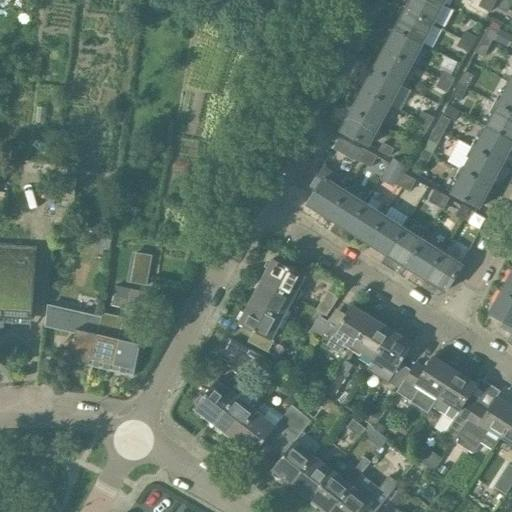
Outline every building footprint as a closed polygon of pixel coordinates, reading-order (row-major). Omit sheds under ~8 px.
[(436,0),(410,0),(406,9),(433,24),(444,4),(436,0)] [(491,13),(495,5),(485,0),(480,0),(478,6),(491,13)] [(511,4),(511,0),(502,0),(497,9),(507,14),(511,4)] [(406,9),(395,29),(423,44),(433,24),(406,9)] [(282,14),(278,12),(273,22),(278,24),(282,14)] [(487,28),(481,40),(490,45),(497,33),(487,28)] [(395,29),(384,49),(412,64),(423,44),(395,29)] [(460,39),(473,45),(478,37),(465,30),(460,39)] [(504,45),(509,35),(499,30),(494,40),(504,45)] [(469,53),(473,45),(460,39),(456,46),(469,53)] [(490,45),(481,40),(474,51),(484,57),(490,45)] [(384,49),(374,70),(401,85),(412,64),(384,49)] [(444,66),(453,70),(457,62),(449,57),(444,66)] [(374,70),(363,90),(390,105),(401,85),(374,70)] [(439,79),(451,85),(456,78),(443,71),(439,79)] [(464,72),(457,84),(467,89),(473,77),(464,72)] [(448,93),(451,85),(439,79),(435,86),(448,93)] [(467,89),(457,84),(451,96),(461,101),(467,89)] [(501,94),(496,104),(511,112),(511,84),(510,84),(504,95),(501,94)] [(363,90),(352,110),(379,125),(390,105),(363,90)] [(494,115),(487,127),(511,140),(511,112),(496,104),(490,113),(494,115)] [(440,116),(434,128),(443,132),(449,121),(452,123),(458,112),(446,105),(440,116)] [(341,131),(369,145),(379,125),(352,110),(341,131)] [(417,119),(430,126),(434,118),(421,111),(417,119)] [(425,133),(430,126),(417,119),(413,126),(425,133)] [(478,138),(472,148),(502,164),(511,145),(511,140),(487,127),(480,140),(478,138)] [(443,132),(434,128),(428,139),(437,144),(443,132)] [(458,140),(447,161),(461,169),(491,185),(502,164),(472,148),(458,140)] [(391,156),(395,148),(383,141),(379,150),(391,156)] [(370,151),(362,147),(356,159),(364,163),(370,151)] [(426,165),(433,152),(424,148),(417,160),(426,165)] [(372,167),(378,155),(370,151),(364,163),(372,167)] [(405,164),(394,158),(383,177),(402,187),(409,175),(401,171),(405,164)] [(308,204),(331,218),(347,192),(333,183),(338,176),(324,167),(312,186),(318,189),(308,204)] [(478,208),(491,185),(461,169),(456,179),(459,180),(451,194),(478,208)] [(402,187),(410,191),(416,179),(409,175),(402,187)] [(72,226),(77,178),(60,176),(55,224),(72,226)] [(436,205),(442,193),(435,189),(428,200),(436,205)] [(331,218),(350,230),(366,204),(347,192),(331,218)] [(450,197),(442,193),(436,205),(444,209),(450,197)] [(386,217),(366,204),(350,230),(369,243),(386,217)] [(462,204),(456,215),(464,220),(471,208),(462,204)] [(405,229),(386,217),(369,243),(388,254),(405,229)] [(93,248),(105,249),(107,229),(95,228),(93,248)] [(424,241),(405,229),(388,254),(408,267),(424,241)] [(443,253),(424,241),(408,267),(427,279),(443,253)] [(0,244),(0,330),(6,331),(6,320),(8,320),(9,319),(10,319),(11,318),(11,317),(11,316),(12,315),(33,317),(37,247),(0,244)] [(147,283),(153,253),(135,250),(129,279),(147,283)] [(462,265),(443,253),(427,279),(446,291),(462,265)] [(274,257),(262,279),(294,296),(306,274),(286,264),(288,261),(279,256),(277,259),(274,257)] [(511,274),(503,292),(511,296),(511,274)] [(251,300),(283,317),(294,296),(262,279),(251,300)] [(127,316),(138,319),(140,319),(143,305),(144,305),(147,293),(132,289),(127,316)] [(329,290),(317,309),(327,315),(339,296),(329,290)] [(511,296),(503,292),(490,314),(505,322),(502,328),(511,333),(511,334),(509,341),(511,342),(511,296)] [(268,351),(274,339),(272,338),(283,317),(251,300),(239,322),(254,330),(248,341),(268,351)] [(329,317),(328,319),(318,336),(342,351),(345,346),(352,350),(373,316),(352,303),(340,323),(329,317)] [(102,316),(47,305),(47,311),(45,325),(76,331),(70,359),(91,364),(102,316)] [(310,331),(318,336),(328,319),(321,314),(310,331)] [(91,364),(113,369),(124,321),(102,316),(91,364)] [(375,359),(393,329),(373,316),(352,350),(361,355),(363,351),(375,359)] [(124,321),(113,369),(134,374),(141,342),(134,341),(136,329),(129,327),(130,322),(124,321)] [(373,362),(368,370),(388,382),(388,380),(399,387),(403,381),(411,368),(401,362),(414,342),(393,329),(375,359),(373,362)] [(225,349),(240,357),(259,367),(265,356),(231,338),(225,349)] [(399,387),(397,391),(415,403),(417,400),(430,409),(432,406),(438,396),(456,369),(434,355),(427,367),(416,360),(411,368),(403,381),(399,387)] [(336,396),(355,365),(346,359),(328,390),(336,396)] [(271,367),(264,362),(257,372),(264,377),(271,367)] [(438,396),(432,406),(453,419),(444,433),(455,440),(466,422),(480,401),(470,395),(478,382),(456,369),(438,396)] [(241,392),(233,386),(231,389),(217,379),(195,407),(215,424),(241,392)] [(241,392),(215,424),(234,439),(259,407),(252,401),(256,396),(244,387),(241,392)] [(466,422),(455,440),(465,447),(473,452),(481,441),(494,449),(501,437),(511,419),(511,404),(497,395),(489,407),(480,401),(466,422)] [(279,422),(289,429),(302,412),(293,405),(279,422)] [(279,422),(284,415),(272,406),(267,413),(259,407),(234,439),(254,454),(277,425),(279,422)] [(302,412),(289,429),(298,436),(311,419),(302,412)] [(347,427),(360,437),(366,429),(354,419),(347,427)] [(511,419),(501,437),(511,443),(511,419)] [(383,431),(386,426),(379,422),(376,427),(383,431)] [(294,440),(272,468),(292,484),(317,452),(311,447),(308,450),(294,440)] [(430,450),(423,463),(435,470),(442,457),(430,450)] [(317,452),(292,484),(311,499),(333,470),(322,461),(325,458),(317,452)] [(356,467),(362,472),(371,461),(365,456),(356,467)] [(511,480),(511,464),(509,462),(502,474),(511,480)] [(333,470),(311,499),(327,511),(330,511),(355,482),(347,476),(345,479),(333,470)] [(355,482),(330,511),(375,511),(399,482),(389,475),(380,487),(362,473),(355,482)] [(399,511),(389,503),(382,511),(399,511)]
